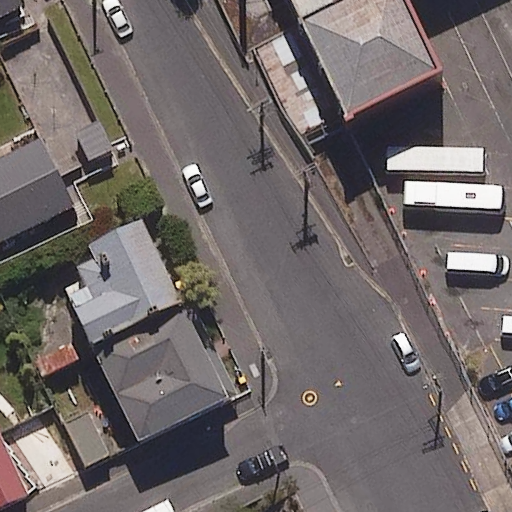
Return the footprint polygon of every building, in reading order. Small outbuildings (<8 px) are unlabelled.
[(22,0),(0,0),(0,24),(28,12),(22,0)] [(294,0),(304,21),(348,0),(294,0)] [(406,0),(348,0),(304,21),(354,125),(445,82),(406,0)] [(103,122),(78,135),(97,171),(122,158),(103,122)] [(57,134),(0,159),(0,250),(91,210),(57,134)] [(164,210),(150,181),(120,195),(133,224),(164,210)] [(103,364),(189,321),(147,235),(80,267),(95,297),(75,307),(103,364)] [(189,321),(103,364),(147,454),(233,412),(189,321)] [(83,368),(71,344),(35,362),(47,386),(83,368)] [(95,419),(69,433),(91,473),(117,458),(95,419)] [(0,511),(15,511),(29,506),(0,442),(0,511)]
